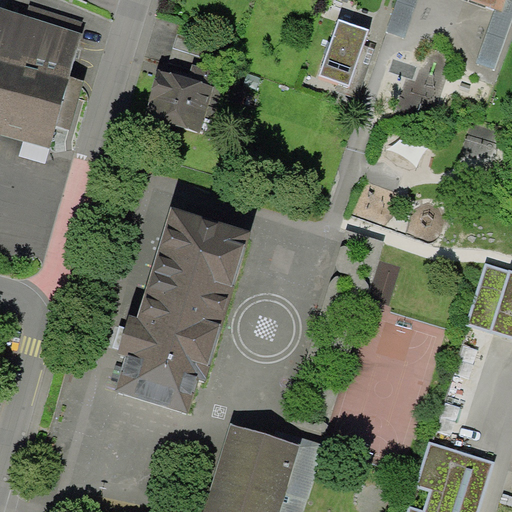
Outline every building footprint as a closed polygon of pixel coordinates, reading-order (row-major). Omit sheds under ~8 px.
[(0,0),(0,133),(52,149),(88,27),(0,0)] [(511,0),(457,0),(506,18),(511,0)] [(368,34),(339,23),(320,75),(349,86),(368,34)] [(220,90),(159,72),(145,117),(207,135),(220,90)] [(252,240),(172,214),(112,399),(190,425),(252,240)] [(511,274),(486,266),(467,326),(511,340),(511,274)] [(282,511),(303,448),(232,428),(205,511),(282,511)] [(481,511),(497,464),(430,444),(408,511),(481,511)]
